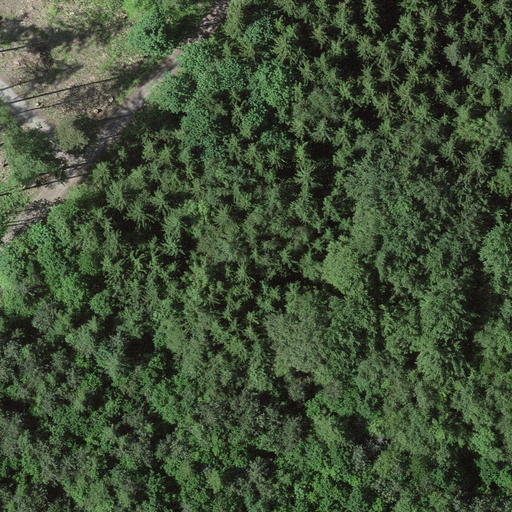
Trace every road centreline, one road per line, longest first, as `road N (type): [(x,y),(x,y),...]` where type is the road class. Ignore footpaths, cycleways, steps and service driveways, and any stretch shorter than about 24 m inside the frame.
road 1 (track): [(0,83),(87,159),(230,0)]
road 2 (track): [(0,255),(87,159)]
